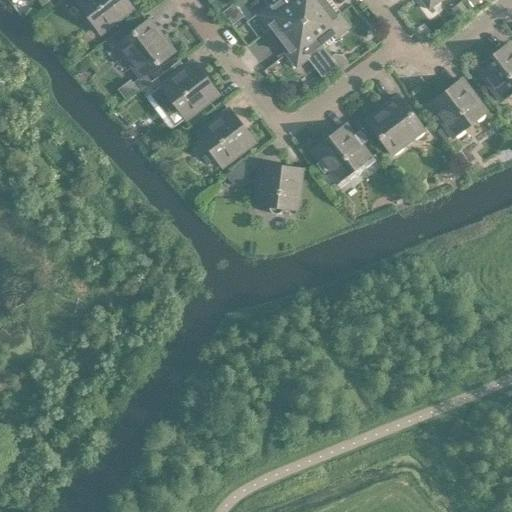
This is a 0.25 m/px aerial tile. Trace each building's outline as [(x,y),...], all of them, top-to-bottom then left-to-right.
[(123,0),(74,0),(73,1),(98,34),(131,9),(123,0)] [(268,27),(277,40),(301,22),(284,0),(262,0),(267,6),(254,15),(265,29),(268,27)] [(284,0),(301,22),(325,4),(322,0),(284,0)] [(419,0),(427,10),(440,0),(419,0)] [(484,0),(483,0),(466,0),(473,9),(484,0)] [(457,19),(468,10),(461,2),(450,11),(457,19)] [(335,16),(325,4),(301,22),(321,48),(348,28),(337,14),(335,16)] [(143,75),(172,53),(147,20),(114,45),(139,78),(131,85),(136,92),(148,82),(143,75)] [(301,22),(277,40),(287,52),(284,54),(295,68),(308,58),(317,71),(320,69),(324,75),(335,67),(330,60),(321,48),(301,22)] [(474,69),(499,101),(511,91),(511,50),(507,44),(474,69)] [(334,57),(330,60),(335,67),(343,61),(341,58),(334,57)] [(154,92),(150,95),(174,127),(216,95),(191,62),(179,71),(173,64),(154,79),(160,86),(158,87),(159,87),(153,92),(154,92)] [(275,66),(272,62),(266,67),(269,71),(275,66)] [(459,80),(427,105),(452,138),(484,113),(459,80)] [(364,122),(389,155),(422,130),(397,97),(364,122)] [(224,108),(220,104),(209,112),(212,117),(224,108)] [(228,110),(195,135),(220,168),(253,143),(228,110)] [(369,158),(343,126),(311,150),(336,183),(347,175),(356,176),(358,167),(369,158)] [(259,165),(254,206),(267,207),(273,215),(281,209),(295,211),(300,170),(259,165)] [(231,186),(244,176),(238,168),(225,178),(231,186)] [(406,193),(412,201),(421,195),(414,187),(406,193)]
